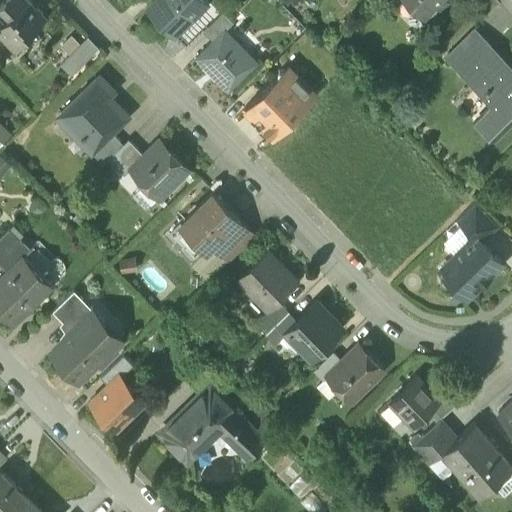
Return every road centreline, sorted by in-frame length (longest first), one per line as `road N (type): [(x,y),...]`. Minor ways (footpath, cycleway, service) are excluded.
road 1 (residential): [(82,0),(389,310),(443,339),(480,340),(511,324)]
road 2 (residential): [(148,511),(0,363)]
